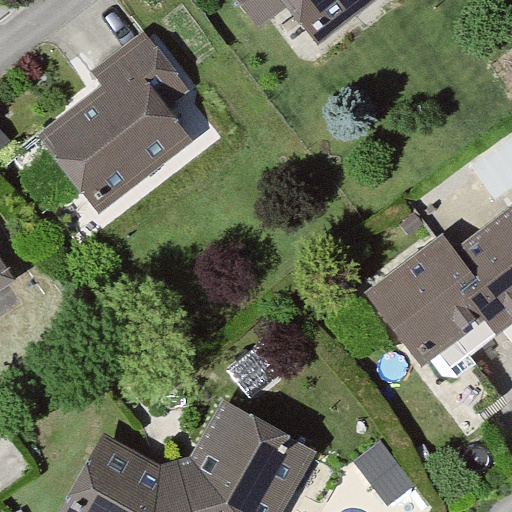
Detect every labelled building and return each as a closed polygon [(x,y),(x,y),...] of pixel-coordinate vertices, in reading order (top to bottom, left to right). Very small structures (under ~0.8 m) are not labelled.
[(286,0),(325,45),(378,0),(286,0)] [(196,146),(134,74),(45,150),(107,223),(196,146)] [(511,202),(461,240),(448,223),(364,285),(426,368),(498,314),(509,328),(511,326),(511,202)] [(0,261),(0,297),(16,286),(0,261)] [(164,471),(101,437),(59,511),(286,511),(318,455),(223,403),(191,461),(164,471)]
